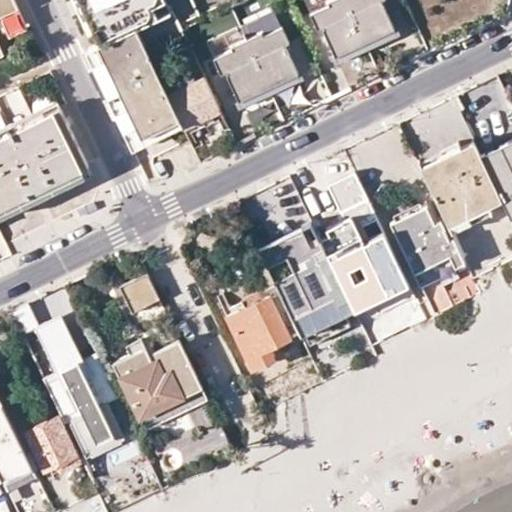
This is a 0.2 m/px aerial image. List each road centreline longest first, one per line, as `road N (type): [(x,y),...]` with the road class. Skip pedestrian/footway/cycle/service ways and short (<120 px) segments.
road 1 (tertiary): [(511,40),(147,217)]
road 2 (residential): [(42,0),(147,217)]
road 3 (residential): [(235,408),(147,217)]
road 4 (tertiary): [(0,290),(147,217)]
